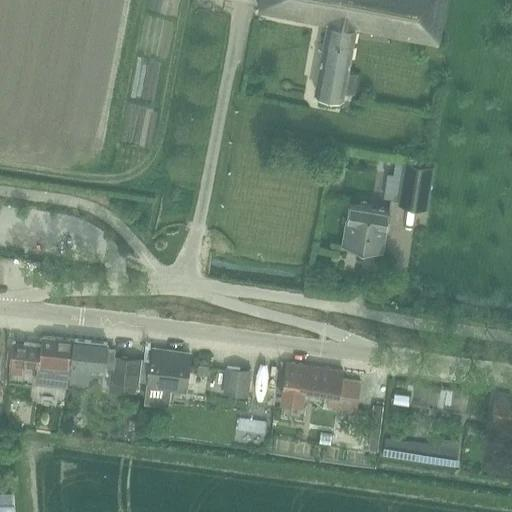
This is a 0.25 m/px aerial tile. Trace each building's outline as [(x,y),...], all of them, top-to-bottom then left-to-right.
[(446,0),(261,0),(259,10),(329,22),(316,92),(344,97),(345,91),(354,92),(357,74),(348,72),(356,27),(439,43),(446,0)] [(405,160),(398,203),(428,208),(435,165),(405,160)] [(347,217),(342,244),(383,251),(388,223),(387,223),(390,209),(351,203),(348,217),(347,217)] [(45,267),(44,278),(60,280),(61,268),(45,267)] [(12,359),(11,369),(10,372),(22,374),(24,361),(37,362),(35,382),(68,386),(71,362),(74,339),(43,335),(42,344),(14,341),(12,359)] [(74,339),(71,362),(72,362),(70,381),(89,383),(91,364),(107,366),(112,367),(111,378),(140,381),(141,378),(144,379),(148,358),(115,354),(116,349),(108,348),(109,343),(74,339)] [(148,358),(144,379),(148,379),(148,380),(145,401),(169,404),(171,389),(172,383),(188,385),(192,352),(153,347),(152,358),(148,358)] [(288,360),(284,387),(282,399),(304,402),(306,386),(331,390),(329,404),(358,408),(362,381),(343,379),(344,368),(288,360)] [(228,367),(225,391),(248,395),(252,370),(228,367)] [(511,396),(500,394),(493,429),(494,429),(491,443),(511,446),(511,396)] [(374,404),(369,448),(378,449),(383,405),(374,404)] [(456,467),(457,467),(459,450),(386,438),(384,456),(456,467)]
